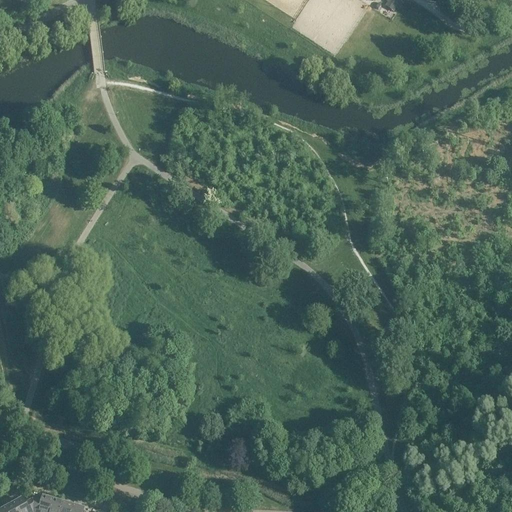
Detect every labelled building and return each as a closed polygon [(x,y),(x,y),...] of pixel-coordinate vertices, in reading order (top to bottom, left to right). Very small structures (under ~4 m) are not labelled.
[(397,0),(386,0),(386,1),(398,9),(402,3),(397,0)] [(39,504),(31,502),(32,511),(48,511),(52,501),(45,499),(46,497),(42,496),(39,504)] [(52,499),(52,501),(48,511),(59,511),(62,504),(56,502),(56,500),(52,499)] [(10,504),(11,505),(14,511),(32,511),(31,502),(24,506),(20,500),(14,503),(13,502),(10,504)] [(63,502),(62,504),(59,511),(70,511),(72,507),(66,505),(67,503),(63,502)]
